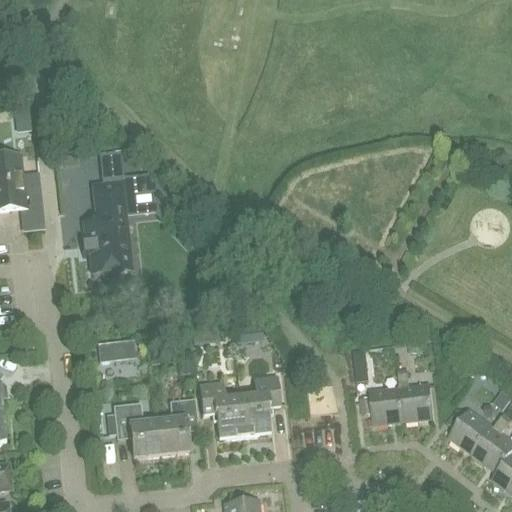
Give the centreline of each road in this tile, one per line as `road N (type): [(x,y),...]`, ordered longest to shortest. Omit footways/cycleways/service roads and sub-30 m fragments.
road 1 (residential): [(75,509),(44,271)]
road 2 (residential): [(293,467),(210,479),(189,498),(75,509)]
road 3 (residential): [(411,490),(356,494),(336,464),(293,467)]
